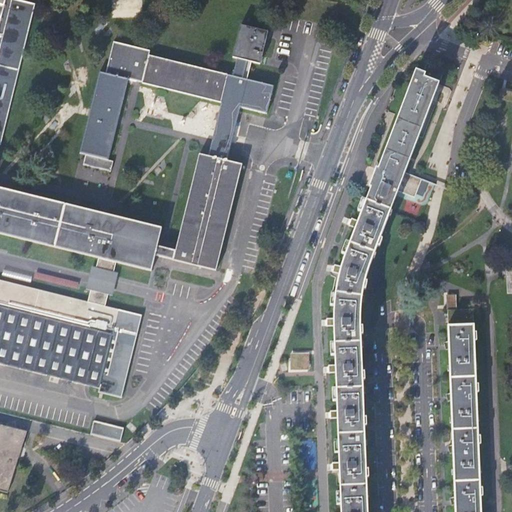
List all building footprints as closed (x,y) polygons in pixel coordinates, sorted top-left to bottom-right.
[(96,269),(113,273),(116,262),(151,270),(155,255),(217,271),(242,165),(226,161),(229,151),(232,138),(240,107),(247,109),(267,114),(273,86),(252,80),(256,63),(261,64),(262,56),(267,37),(268,32),(241,25),(233,57),(237,58),(233,75),(149,55),(150,50),(114,41),(106,73),(100,72),(90,109),(89,113),(89,116),(79,153),(81,154),(86,155),(83,165),(110,172),(113,162),(108,161),(117,123),(118,120),(119,117),(127,84),(128,79),(137,81),(141,82),(222,102),(221,106),(212,143),(211,146),(208,157),(199,155),(175,251),(165,248),(162,247),(157,246),(161,228),(109,215),(0,188),(0,143),(27,33),(35,4),(19,0),(0,0),(0,233),(98,257),(96,269)] [(142,0),(115,0),(115,16),(143,16),(142,0)] [(371,188),(366,201),(391,210),(399,191),(415,197),(422,179),(406,172),(419,137),(445,69),(427,62),(423,73),(416,71),(399,116),(379,169),(376,168),(374,175),(370,186),(369,187),(371,188)] [(391,210),(366,201),(359,221),(356,229),(356,230),(345,257),(343,267),(342,275),(340,280),(337,295),(334,310),(334,318),(335,326),(335,328),(335,332),(336,365),(336,373),(338,411),(338,419),(338,420),(340,462),(340,471),(341,486),(341,511),(368,511),(367,478),(369,477),(369,470),(366,470),(365,426),(367,426),(366,418),(364,418),(363,380),(365,380),(365,372),(363,372),(361,335),(363,334),(363,326),(361,327),(361,314),(364,289),(366,290),(368,282),(366,281),(369,269),(378,246),(380,246),(383,239),(381,238),(391,210)] [(337,267),(335,271),(342,275),(343,267),(338,265),(337,267)] [(118,275),(113,273),(96,269),(91,268),(89,274),(88,280),(86,287),(91,288),(108,293),(113,294),(113,291),(114,287),(117,277),(118,275)] [(77,288),(78,283),(36,272),(34,277),(77,288)] [(105,306),(108,293),(91,288),(90,293),(87,302),(0,280),(0,363),(56,377),(55,382),(64,384),(65,380),(89,385),(106,389),(105,393),(122,397),(141,315),(105,306)] [(467,325),(474,325),(473,310),(448,311),(448,325),(448,326),(454,326),(454,316),(467,316),(467,325)] [(474,332),(474,325),(467,325),(454,326),(448,326),(449,340),(449,341),(449,345),(449,349),(451,392),(451,393),(451,398),(451,401),(452,431),(453,445),(453,449),(453,453),(455,497),(455,503),(455,505),(455,511),(482,511),(481,496),(484,496),(483,487),(481,487),(479,444),(481,444),(481,436),(479,436),(477,392),(479,392),(479,384),(476,384),(475,340),(477,340),(477,332),(474,332)] [(291,350),(291,370),(311,370),(312,351),(291,350)] [(89,434),(119,442),(123,429),(93,421),(89,434)] [(28,431),(0,424),(0,492),(9,494),(19,459),(21,452),(28,431)]
